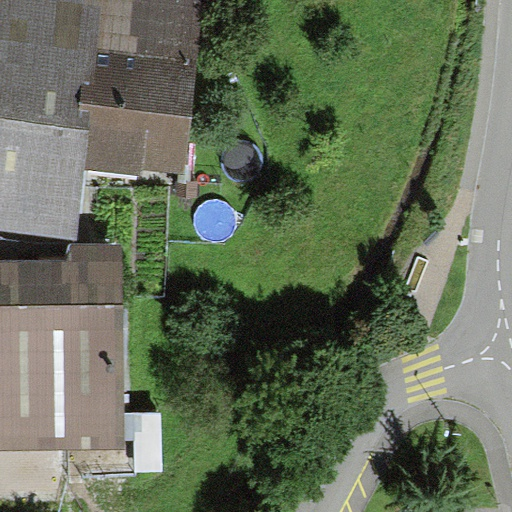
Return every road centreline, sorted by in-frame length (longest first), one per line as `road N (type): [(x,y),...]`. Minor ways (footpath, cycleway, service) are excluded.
road 1 (residential): [(493,347),(415,378),(357,416),(308,511)]
road 2 (residential): [(511,198),(493,347)]
